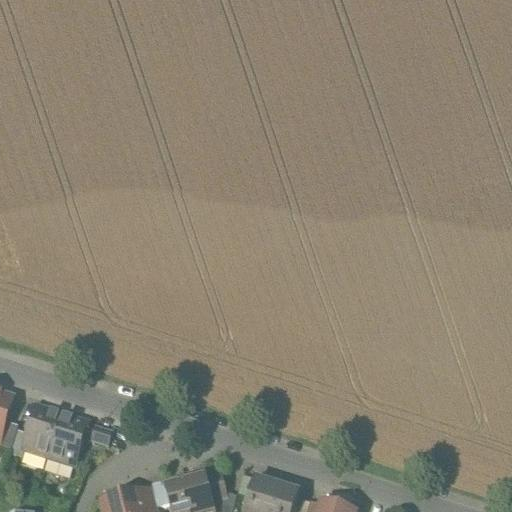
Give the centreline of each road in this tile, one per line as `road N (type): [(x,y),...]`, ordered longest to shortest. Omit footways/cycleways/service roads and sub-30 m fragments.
road 1 (tertiary): [(464,511),(182,415)]
road 2 (tertiary): [(182,415),(0,359)]
road 3 (residential): [(182,415),(154,448),(91,484),(77,511)]
